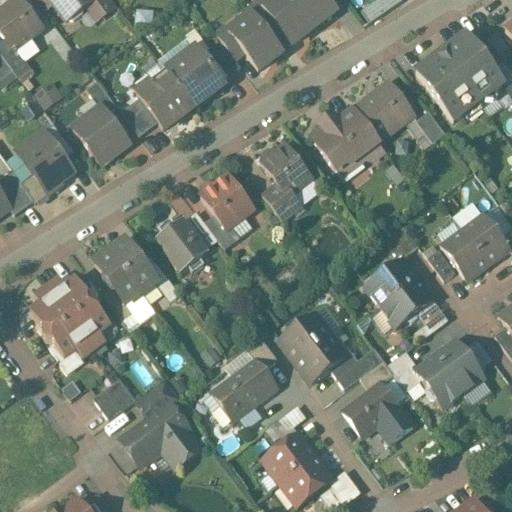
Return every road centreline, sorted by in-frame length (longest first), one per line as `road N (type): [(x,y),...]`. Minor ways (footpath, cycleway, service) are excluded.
road 1 (residential): [(448,1),(0,274)]
road 2 (residential): [(0,341),(91,467)]
road 3 (residential): [(388,511),(511,437)]
road 4 (residential): [(387,511),(308,408)]
